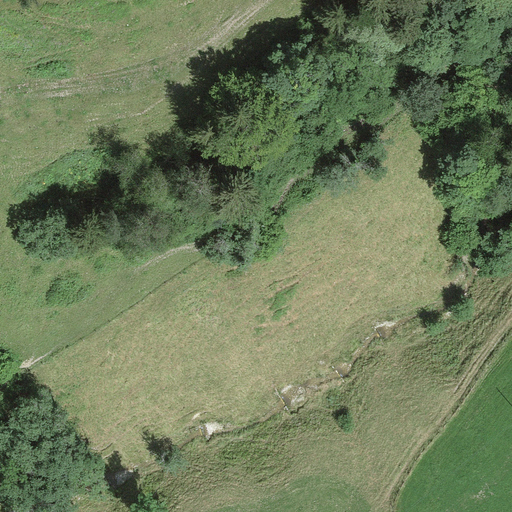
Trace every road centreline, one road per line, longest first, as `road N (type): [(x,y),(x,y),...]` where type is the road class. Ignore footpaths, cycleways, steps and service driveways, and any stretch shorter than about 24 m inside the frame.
road 1 (track): [(0,90),(146,70),(201,46),(262,0)]
road 2 (track): [(391,503),(511,319)]
